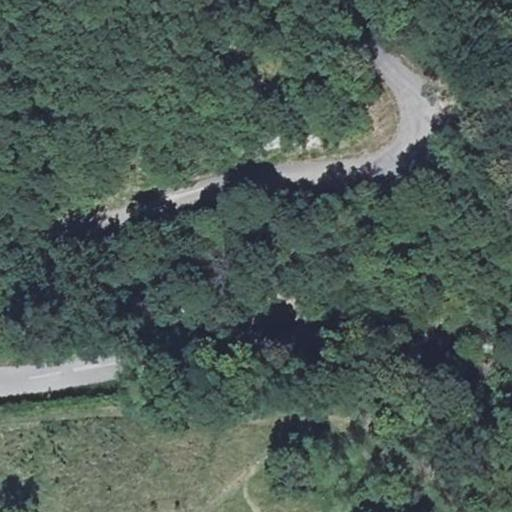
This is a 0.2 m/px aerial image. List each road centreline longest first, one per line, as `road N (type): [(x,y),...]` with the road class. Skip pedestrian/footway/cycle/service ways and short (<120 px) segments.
road 1 (residential): [(0,247),(238,180),(372,172),(404,151),(420,110),(409,83),(333,0)]
road 2 (residential): [(511,396),(484,372),(438,352),(378,338),(234,344),(0,385)]
